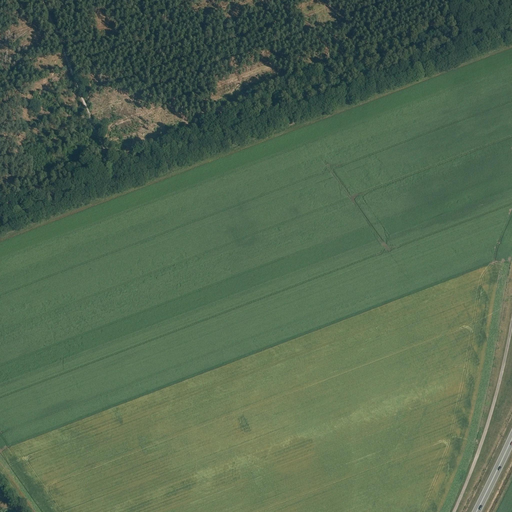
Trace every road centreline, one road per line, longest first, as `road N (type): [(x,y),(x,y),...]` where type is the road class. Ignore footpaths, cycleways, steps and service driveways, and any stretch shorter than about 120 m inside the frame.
road 1 (unclassified): [(453,511),(483,435),(511,319)]
road 2 (track): [(41,0),(117,184)]
